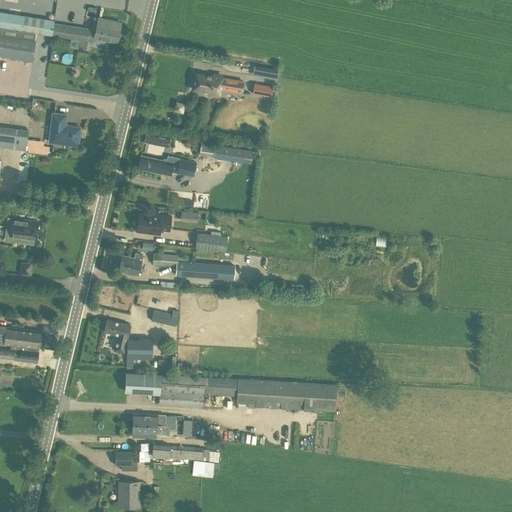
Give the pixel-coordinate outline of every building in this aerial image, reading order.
[(0,55),(32,60),(37,32),(95,41),(95,36),(117,40),(120,20),(97,17),(95,32),(80,30),(81,27),(53,23),(53,20),(0,11),(0,55)] [(240,59),(239,67),(255,70),(256,62),(240,59)] [(275,70),(261,67),(260,76),(274,79),(275,70)] [(196,73),(193,89),(219,94),(220,89),(242,93),(244,82),(222,78),(223,76),(215,74),(214,76),(196,73)] [(272,87),(255,84),(253,94),(271,97),(272,87)] [(52,112),(50,123),(53,123),(51,141),(77,144),(80,126),(65,124),(66,113),(52,112)] [(0,126),(0,147),(27,150),(29,130),(0,126)] [(154,137),(146,136),(144,143),(152,145),(154,137)] [(29,139),(28,148),(29,148),(29,152),(49,154),(50,146),(44,145),(44,141),(29,139)] [(200,143),(198,155),(250,162),(252,150),(200,143)] [(196,162),(179,159),(179,158),(171,156),(171,157),(167,156),(167,159),(164,159),(164,161),(156,159),(141,156),(139,168),(162,173),(163,169),(193,176),(196,162)] [(193,200),(186,199),(185,207),(192,208),(193,200)] [(139,213),(136,231),(159,234),(160,230),(169,231),(171,217),(154,214),(154,215),(139,213)] [(8,217),(5,235),(11,235),(10,241),(33,244),(34,239),(36,239),(38,221),(8,217)] [(197,234),(195,249),(225,253),(227,237),(225,237),(210,235),(197,234)] [(326,247),(334,247),(334,237),(326,237),(326,247)] [(143,243),(142,250),(152,252),(153,244),(143,243)] [(122,255),(118,271),(124,272),(123,274),(134,276),(134,274),(138,275),(142,254),(136,253),(135,258),(122,255)] [(154,254),(153,265),(177,267),(176,276),(234,280),(235,265),(177,261),(178,256),(162,255),(157,254),(154,254)] [(265,257),(264,271),(310,273),(310,258),(265,257)] [(21,264),(20,273),(31,274),(32,265),(21,264)] [(153,308),(150,319),(175,325),(179,310),(172,308),(171,312),(153,308)] [(127,337),(130,325),(107,319),(106,319),(103,331),(117,335),(113,350),(124,353),(127,339),(127,337)] [(39,347),(41,330),(30,329),(30,333),(6,331),(6,327),(0,325),(0,343),(4,344),(4,343),(10,344),(10,345),(39,347)] [(152,359),(152,339),(128,339),(127,366),(132,366),(133,358),(152,359)] [(38,359),(39,347),(10,345),(10,348),(0,347),(0,357),(37,362),(37,359),(38,359)] [(127,373),(125,391),(159,394),(159,404),(214,408),(215,395),(237,396),(237,406),(335,412),(337,385),(238,379),(215,378),(215,379),(161,375),(127,373)] [(183,435),(184,417),(166,416),(166,414),(133,413),(133,421),(141,421),(141,424),(162,424),(162,426),(169,426),(169,434),(183,435)] [(141,421),(133,421),(133,431),(145,432),(145,434),(169,435),(169,434),(169,426),(162,426),(162,424),(141,424),(141,421)] [(153,444),(152,456),(202,460),(202,449),(202,448),(153,444)] [(202,449),(202,460),(218,462),(219,452),(209,451),(209,449),(206,449),(205,449),(202,449)] [(116,451),(116,465),(137,465),(138,456),(133,456),(133,452),(116,451)] [(205,462),(204,476),(212,477),(213,464),(205,462)] [(119,481),(119,506),(139,507),(140,481),(119,481)]
